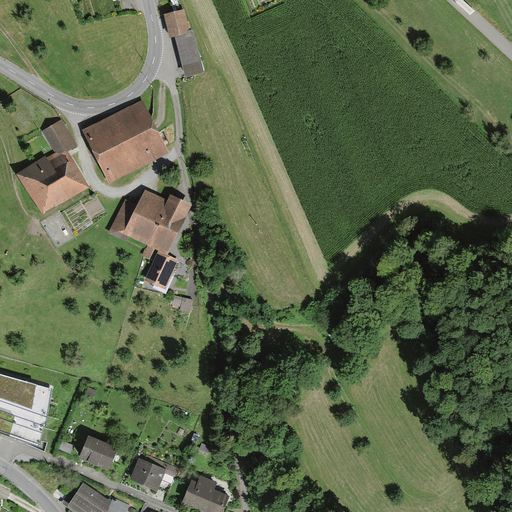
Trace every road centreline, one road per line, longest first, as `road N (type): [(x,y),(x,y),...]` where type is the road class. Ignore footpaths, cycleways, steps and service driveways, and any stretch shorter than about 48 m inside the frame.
road 1 (residential): [(247,511),(173,83),(155,56)]
road 2 (tertiary): [(0,64),(55,97),(97,107),(131,95),(155,56)]
road 3 (residential): [(174,511),(33,451),(0,456)]
